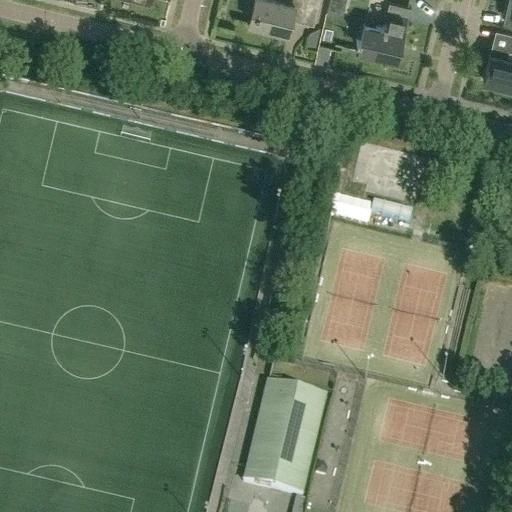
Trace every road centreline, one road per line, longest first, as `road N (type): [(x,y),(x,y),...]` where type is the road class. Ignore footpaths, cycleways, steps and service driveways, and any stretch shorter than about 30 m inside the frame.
road 1 (residential): [(434,115),(182,53)]
road 2 (residential): [(182,53),(0,2)]
